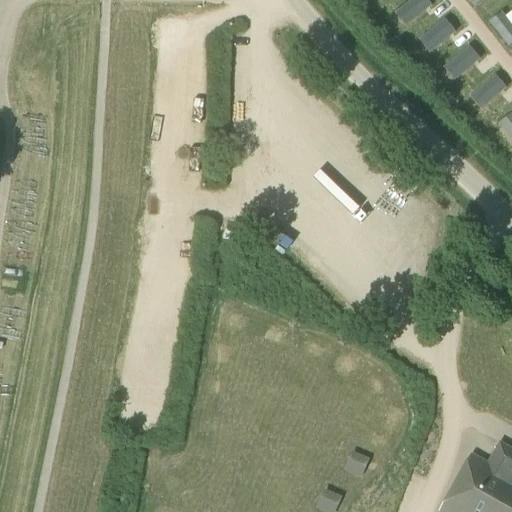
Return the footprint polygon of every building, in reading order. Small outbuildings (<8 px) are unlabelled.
[(425,0),(413,0),(395,14),(405,27),(431,7),(425,0)] [(511,27),(501,14),(489,23),(508,48),(511,44),(511,27)] [(444,21),(418,42),(429,55),(455,34),(444,21)] [(469,48),(444,69),(454,82),(480,61),(469,48)] [(495,76),(470,97),(480,110),(506,89),(495,76)] [(171,128),(172,95),(160,95),(159,128),(171,128)] [(511,118),(510,116),(497,126),(511,146),(511,118)] [(511,511),(511,453),(497,445),(485,466),(468,457),(438,511),(511,511)] [(361,479),(370,460),(352,452),(344,472),(361,479)] [(320,511),(335,511),(342,498),(325,491),(316,510),(320,511)]
